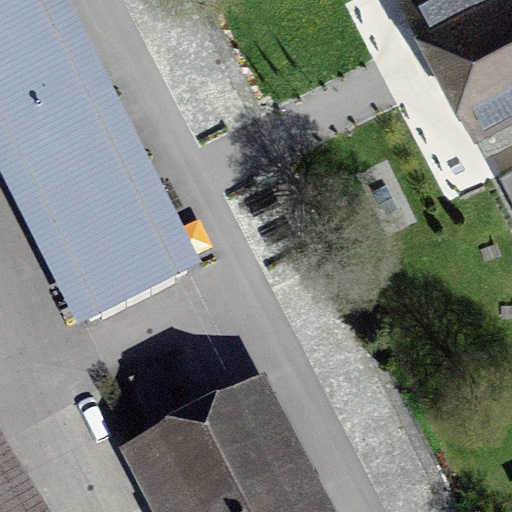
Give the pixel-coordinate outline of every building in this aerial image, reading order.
[(0,0),(0,121),(97,315),(173,277),(32,0),(0,0)] [(511,133),(511,0),(427,0),(458,57),(443,64),(487,147),(511,133)] [(160,440),(202,422),(174,359),(132,377),(160,440)] [(310,511),(254,404),(143,462),(168,511),(310,511)] [(0,511),(22,511),(0,476),(0,511)]
